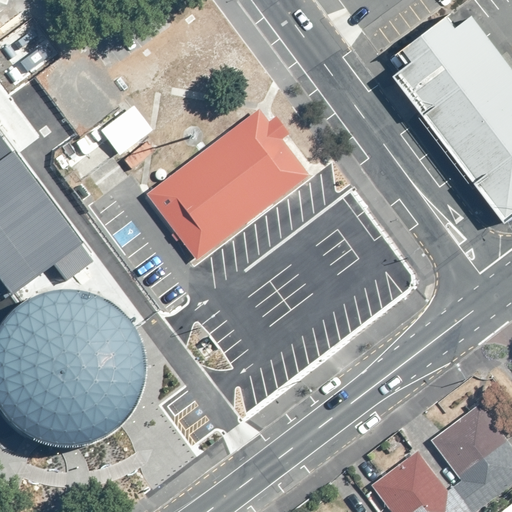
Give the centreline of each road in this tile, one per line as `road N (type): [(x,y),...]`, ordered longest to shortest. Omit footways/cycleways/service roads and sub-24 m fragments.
road 1 (residential): [(275,0),(492,296)]
road 2 (secondary): [(207,511),(492,296)]
